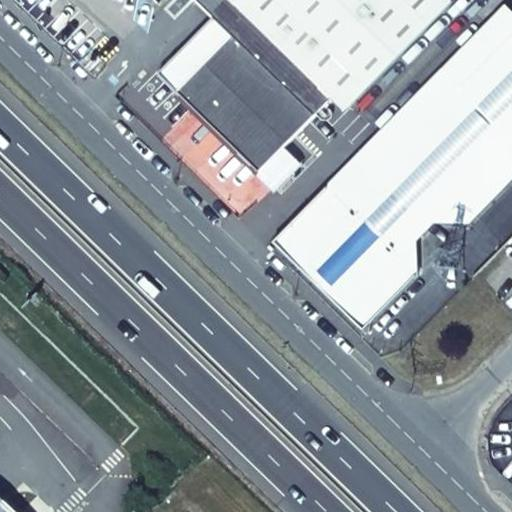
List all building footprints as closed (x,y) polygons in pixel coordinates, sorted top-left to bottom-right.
[(160,72),(179,90),(261,171),(284,147),(310,121),(333,96),(346,109),(452,0),(199,0),(214,15),(160,72)] [(329,186),(418,274),(414,240),(435,220),(468,222),(511,176),(511,10),(505,4),(329,186)] [(275,192),(302,165),(295,157),(284,147),(261,171),(257,175),(275,192)] [(274,242),(363,329),(418,274),(329,186),(274,242)] [(0,511),(16,511),(0,495),(0,511)]
